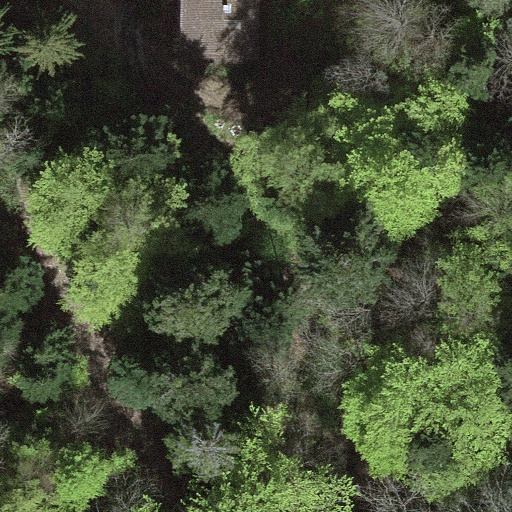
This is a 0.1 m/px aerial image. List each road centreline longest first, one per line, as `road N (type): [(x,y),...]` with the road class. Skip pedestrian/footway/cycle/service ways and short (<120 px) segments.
road 1 (track): [(178,511),(0,205)]
road 2 (track): [(287,104),(210,86),(93,0)]
